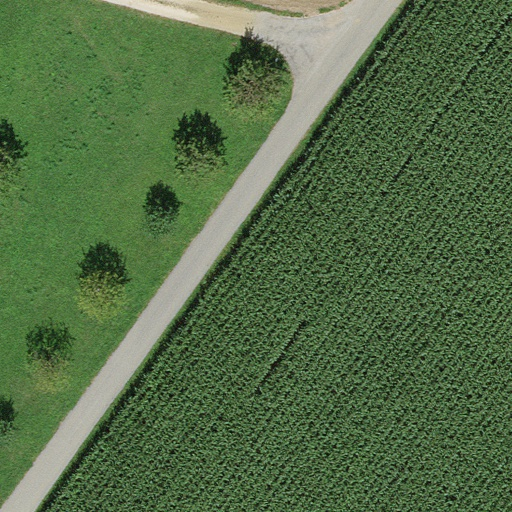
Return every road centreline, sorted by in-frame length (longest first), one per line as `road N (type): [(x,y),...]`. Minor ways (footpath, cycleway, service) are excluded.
road 1 (track): [(377,0),(9,511)]
road 2 (track): [(335,56),(287,36),(132,0)]
